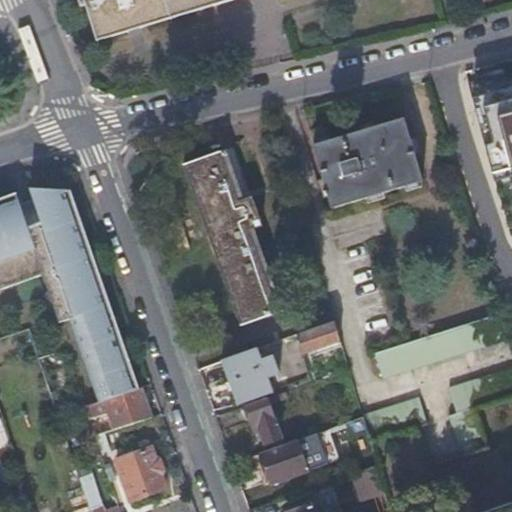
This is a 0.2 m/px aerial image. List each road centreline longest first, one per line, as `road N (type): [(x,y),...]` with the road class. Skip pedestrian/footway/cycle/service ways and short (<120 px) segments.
road 1 (residential): [(511,34),(85,130)]
road 2 (residential): [(85,130),(225,511)]
road 3 (tertiary): [(29,0),(85,130)]
